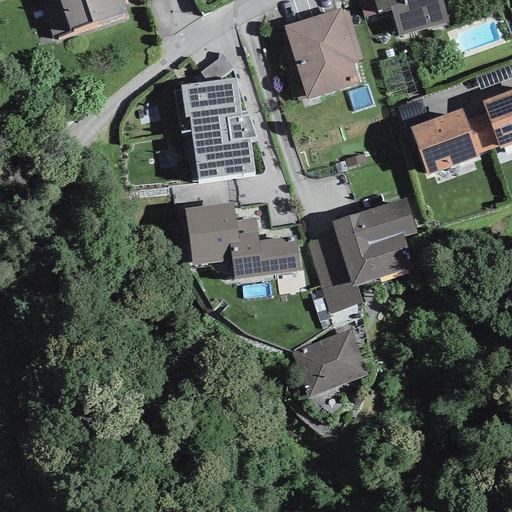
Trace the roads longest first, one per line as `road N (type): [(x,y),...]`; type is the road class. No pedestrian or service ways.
road 1 (residential): [(256,0),(97,116)]
road 2 (track): [(97,116),(0,188)]
